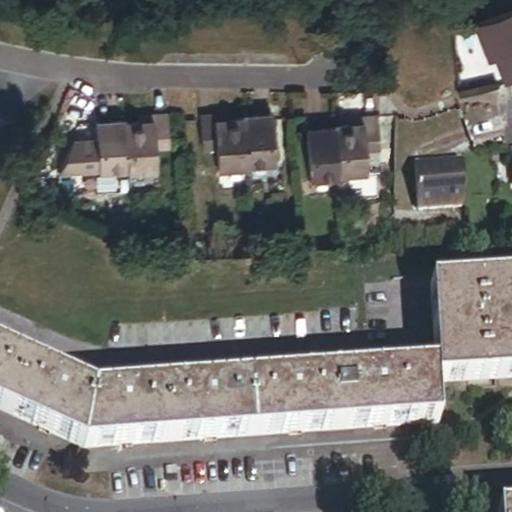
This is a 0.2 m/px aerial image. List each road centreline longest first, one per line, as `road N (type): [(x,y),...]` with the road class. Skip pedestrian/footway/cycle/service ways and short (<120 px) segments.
road 1 (residential): [(0,58),(98,79),(357,75)]
road 2 (residential): [(158,511),(511,485)]
